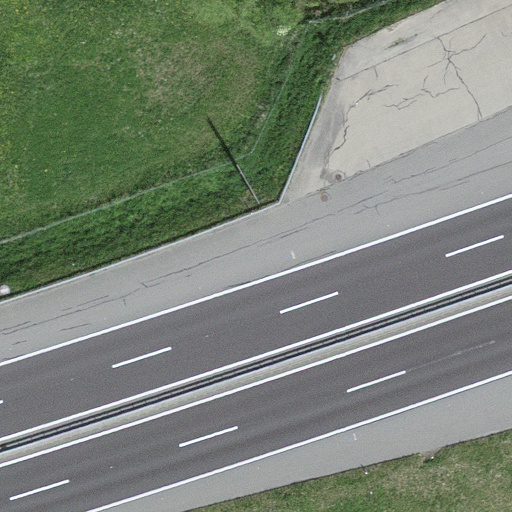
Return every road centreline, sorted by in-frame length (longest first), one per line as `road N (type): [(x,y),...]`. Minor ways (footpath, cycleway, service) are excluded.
road 1 (motorway): [(511,231),(0,400)]
road 2 (motorway): [(0,500),(511,333)]
